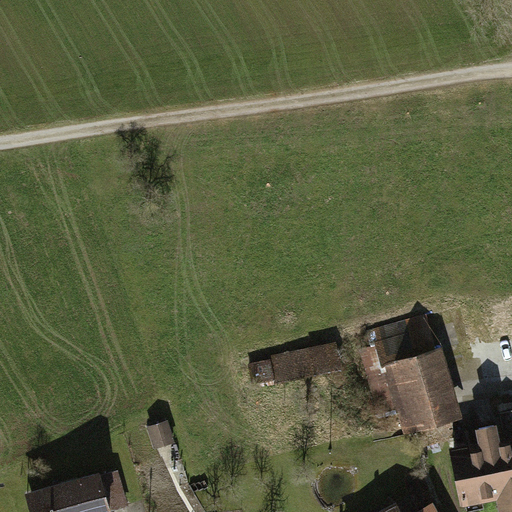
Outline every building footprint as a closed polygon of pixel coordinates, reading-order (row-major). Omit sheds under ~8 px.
[(381,343),(406,428),(451,415),(426,330),(381,343)] [(336,349),(250,367),(253,381),(273,377),(274,379),(340,365),(336,349)] [(511,511),(511,408),(500,410),(506,443),(499,445),(495,425),(479,428),(484,447),(454,454),(464,498),(502,491),(506,511),(511,511)] [(150,427),(156,446),(173,441),(167,421),(150,427)] [(442,422),(417,429),(422,444),(447,437),(442,422)] [(100,475),(110,511),(127,505),(117,470),(100,475)] [(28,496),(32,511),(109,511),(111,511),(110,511),(100,475),(100,474),(45,490),(45,492),(28,496)]
